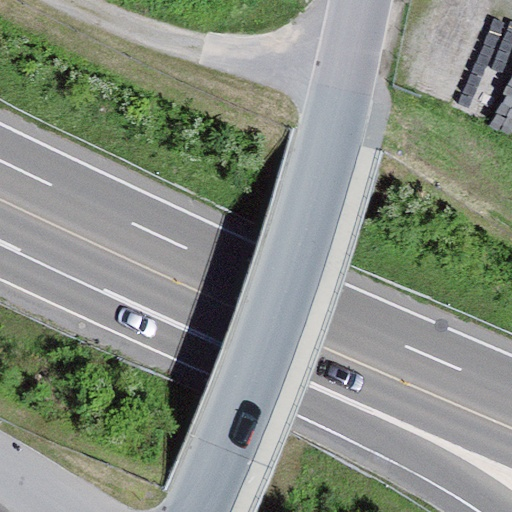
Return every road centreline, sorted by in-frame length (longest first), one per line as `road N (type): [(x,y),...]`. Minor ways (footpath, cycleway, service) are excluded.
road 1 (residential): [(365,0),(294,260),(200,511)]
road 2 (trunk): [(334,356),(0,199)]
road 3 (track): [(341,102),(73,0)]
road 4 (trunk): [(334,356),(510,511)]
road 5 (trunk): [(511,429),(334,356)]
